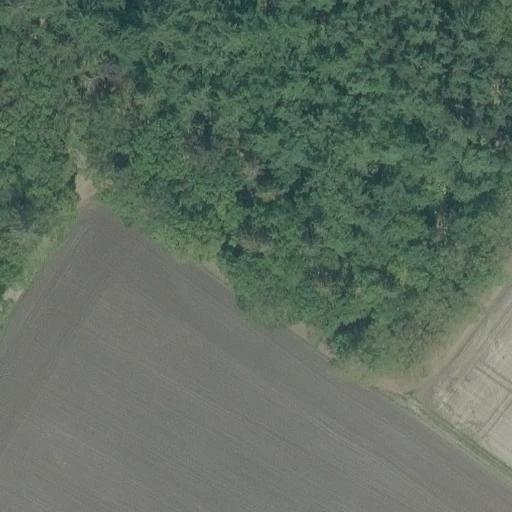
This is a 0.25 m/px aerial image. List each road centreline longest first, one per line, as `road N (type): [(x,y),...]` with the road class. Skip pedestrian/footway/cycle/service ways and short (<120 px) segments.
road 1 (track): [(404,381),(359,372),(118,197),(92,196)]
road 2 (track): [(511,266),(439,362),(404,381)]
road 3 (track): [(92,196),(76,205),(0,321)]
road 4 (track): [(404,381),(412,403),(511,475)]
road 5 (track): [(92,196),(75,163),(0,106)]
